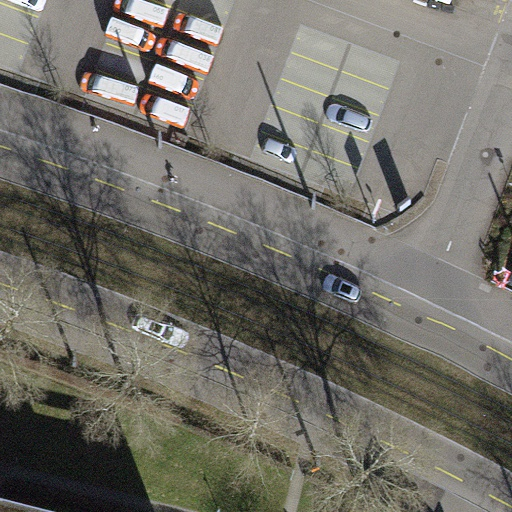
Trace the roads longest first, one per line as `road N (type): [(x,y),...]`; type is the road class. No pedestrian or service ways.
road 1 (secondary): [(0,279),(221,364),(511,503)]
road 2 (secondary): [(511,377),(265,258),(0,160)]
